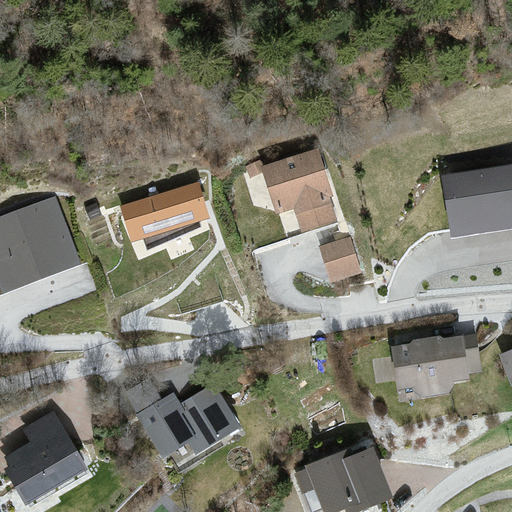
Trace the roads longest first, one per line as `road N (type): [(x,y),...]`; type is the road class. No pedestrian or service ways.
road 1 (residential): [(511,308),(122,353)]
road 2 (track): [(0,388),(122,353)]
